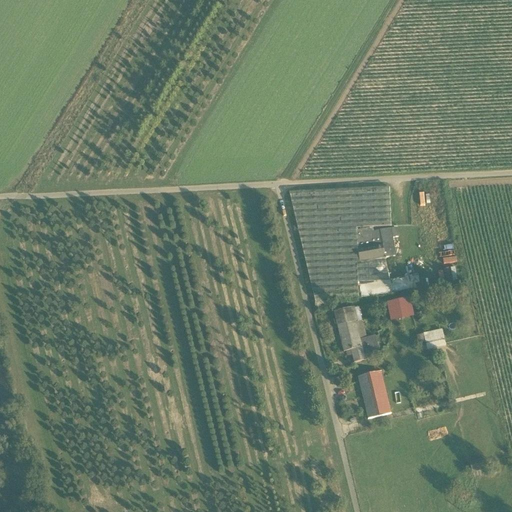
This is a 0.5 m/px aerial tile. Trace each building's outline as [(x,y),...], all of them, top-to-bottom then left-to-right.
[(385,259),(360,264),(357,251),(358,251),(356,232),(356,229),(391,228),(389,189),(289,194),(315,302),(359,300),(358,287),(359,287),(385,283),(389,282),(388,276),(385,260),(385,259)] [(357,251),(360,264),(385,259),(385,260),(386,260),(386,259),(395,258),(392,239),(398,238),(396,229),(369,234),(368,230),(356,232),(358,251),(357,251)] [(389,282),(385,283),(359,287),(361,296),(387,291),(420,284),(418,275),(417,275),(389,282)] [(392,322),(414,317),(410,300),(389,305),(392,322)] [(351,352),(354,365),(366,362),(365,356),(380,352),(376,338),(360,342),(356,326),(358,325),(354,310),(335,315),(341,340),(342,340),(344,346),(342,346),(344,354),(351,352)] [(445,347),(442,331),(425,335),(428,350),(445,347)] [(359,378),(369,419),(392,414),(382,373),(359,378)]
